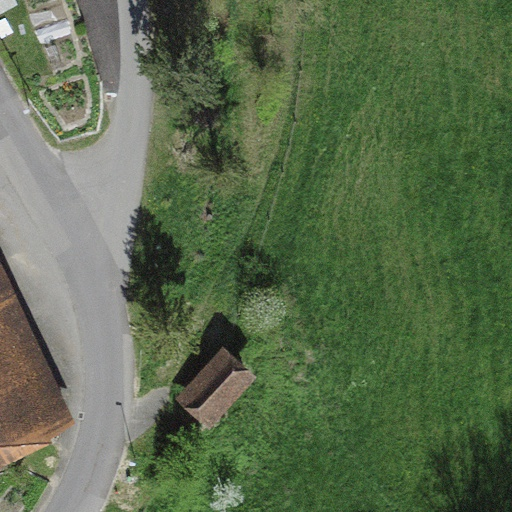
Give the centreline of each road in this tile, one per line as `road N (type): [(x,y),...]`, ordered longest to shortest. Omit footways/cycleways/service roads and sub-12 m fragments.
road 1 (track): [(299,0),(284,117),(215,309),(144,434),(99,449)]
road 2 (tertiary): [(67,225),(102,310),(110,384),(99,449),(71,511)]
road 3 (unclassified): [(67,225),(120,158),(130,127),(135,0)]
road 4 (track): [(256,208),(248,0)]
road 5 (tertiary): [(0,112),(67,225)]
